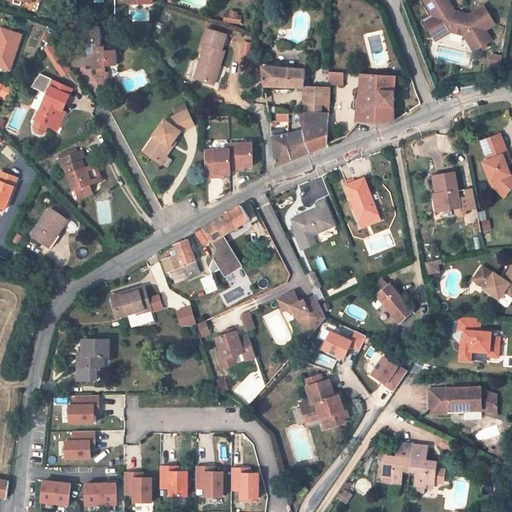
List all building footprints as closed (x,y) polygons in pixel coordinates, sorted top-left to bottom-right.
[(422,0),(431,13),(421,19),(431,35),(440,29),(438,26),(446,21),(465,26),(472,37),(485,29),(482,25),(492,19),(480,2),(466,11),(452,7),(449,9),(446,4),(449,3),(446,0),(422,0)] [(225,12),(225,23),(242,24),(242,13),(225,12)] [(489,36),(485,29),(472,37),(465,26),(446,21),(438,26),(440,29),(431,35),(433,37),(447,28),(461,32),(471,47),(477,43),(483,40),(489,36)] [(106,66),(116,65),(116,50),(105,51),(104,47),(101,47),(100,29),(92,26),(88,26),(88,35),(84,35),(84,46),(85,45),(85,54),(85,55),(85,67),(92,66),(97,70),(97,83),(110,83),(109,70),(106,69),(106,66)] [(2,29),(0,34),(0,67),(10,71),(22,36),(2,29)] [(226,35),(207,30),(203,44),(206,45),(195,78),(214,84),(225,51),(222,50),(226,35)] [(138,40),(128,36),(125,42),(135,47),(138,40)] [(45,49),(50,57),(59,51),(51,40),(45,49)] [(50,57),(54,63),(61,59),(63,58),(59,51),(50,57)] [(71,54),(71,67),(85,67),(85,55),(85,54),(71,54)] [(501,68),(502,55),(490,54),(488,67),(501,68)] [(71,70),(63,58),(61,59),(69,72),(71,70)] [(69,72),(61,59),(54,63),(62,77),(69,72)] [(330,75),(330,73),(330,68),(323,66),(322,72),(326,73),(326,75),(330,75)] [(374,66),(373,74),(395,76),(395,67),(374,66)] [(304,88),(304,87),(304,81),(305,70),(299,69),(264,67),(265,86),(304,88)] [(343,74),(330,73),(330,75),(330,86),(343,86),(343,74)] [(40,74),(31,87),(46,94),(47,92),(48,92),(51,86),(49,86),(52,79),(40,74)] [(356,122),(359,122),(361,122),(366,74),(361,74),(356,122)] [(396,76),(395,76),(373,74),(366,74),(361,122),(395,121),(394,105),(396,76)] [(51,86),(70,96),(73,89),(53,80),(51,86)] [(0,101),(7,104),(14,89),(1,85),(0,89),(0,101)] [(59,111),(63,113),(70,96),(51,86),(48,92),(36,121),(37,121),(34,128),(34,131),(35,133),(37,135),(40,136),(42,135),(44,135),(46,132),(49,127),(51,128),(59,111)] [(303,106),(329,106),(330,88),(310,87),(304,87),(304,88),(303,106)] [(162,165),(171,151),(169,149),(173,144),(181,132),(194,127),(185,106),(180,109),(179,107),(173,110),(176,117),(165,121),(164,121),(153,137),(154,138),(157,140),(151,149),(156,153),(152,159),(162,165)] [(59,111),(51,128),(58,131),(66,114),(63,113),(59,111)] [(291,134),(303,132),(299,114),(288,114),(291,134)] [(310,153),(328,144),(329,114),(303,114),(299,114),(303,132),(310,153)] [(291,134),(272,138),(276,168),(310,153),(303,132),(291,134)] [(483,163),(491,183),(497,180),(498,184),(508,193),(511,188),(511,176),(510,175),(507,165),(503,156),(508,154),(500,135),(481,142),(488,161),(483,163)] [(148,147),(151,149),(157,140),(154,138),(148,147)] [(230,145),(230,151),(230,170),(239,169),(239,166),(244,166),(254,166),(252,143),(230,145)] [(144,153),(152,159),(156,153),(151,149),(148,147),(144,153)] [(77,152),(76,149),(59,155),(60,159),(77,152)] [(83,161),(86,160),(83,151),(59,161),(62,169),(65,169),(76,197),(91,191),(89,186),(96,183),(89,168),(86,169),(83,161)] [(230,151),(205,152),(206,178),(216,177),(216,174),(221,174),(231,174),(230,170),(230,151)] [(503,156),(507,165),(511,164),(508,154),(503,156)] [(89,168),(96,183),(103,181),(96,165),(89,168)] [(0,172),(0,173),(0,182),(14,188),(17,179),(0,172)] [(456,172),(433,176),(435,194),(439,193),(443,211),(452,210),(453,210),(461,208),(459,192),(456,172)] [(360,223),(379,215),(365,178),(355,182),(345,186),(360,223)] [(494,188),(503,197),(508,193),(498,184),(497,180),(491,183),(494,188)] [(0,207),(1,208),(6,210),(14,188),(0,182),(0,207)] [(473,189),(466,191),(469,210),(477,209),(473,189)] [(93,195),(91,191),(76,197),(78,201),(93,195)] [(461,208),(453,210),(454,217),(465,215),(466,210),(469,210),(466,191),(459,192),(461,208)] [(439,193),(435,194),(433,194),(437,212),(443,211),(439,193)] [(318,208),(327,205),(324,200),(316,203),(318,208)] [(295,226),(298,233),(301,240),(302,241),(313,236),(336,226),(327,205),(318,208),(292,220),(295,226)] [(58,206),(54,211),(66,219),(70,214),(58,206)] [(233,230),(239,227),(249,220),(241,206),(232,211),(203,228),(210,239),(216,249),(213,258),(225,277),(242,267),(241,265),(223,237),(233,230)] [(68,221),(66,219),(54,211),(51,209),(32,237),(48,248),(56,237),(57,238),(68,221)] [(452,210),(443,211),(444,218),(453,217),(452,210)] [(379,215),(360,223),(361,228),(381,220),(379,215)] [(197,232),(196,233),(203,244),(210,239),(203,228),(197,232)] [(313,236),(302,241),(301,240),(299,241),(303,250),(317,244),(313,236)] [(164,260),(169,273),(183,267),(187,278),(201,273),(188,239),(175,246),(177,250),(167,254),(168,258),(164,260)] [(426,263),(428,274),(439,272),(438,264),(435,265),(434,261),(426,263)] [(482,266),(474,277),(485,284),(482,288),(497,300),(503,293),(510,299),(511,296),(511,268),(503,279),(494,273),(493,274),(482,266)] [(313,272),(306,275),(313,291),(321,287),(313,272)] [(474,277),(471,281),(482,288),(485,284),(474,277)] [(219,291),(213,278),(207,281),(211,293),(219,291)] [(372,288),(379,295),(389,286),(382,279),(372,288)] [(379,295),(377,297),(383,303),(400,323),(414,311),(390,285),(389,286),(379,295)] [(129,295),(113,300),(119,318),(129,315),(130,320),(139,318),(138,315),(149,312),(152,311),(148,300),(144,286),(128,291),(129,295)] [(112,296),(113,300),(129,295),(128,291),(112,296)] [(318,303),(315,298),(303,303),(303,302),(298,304),(293,293),(277,301),(283,312),(292,308),(297,318),(303,331),(302,332),(309,338),(325,320),(318,303)] [(503,293),(497,300),(495,302),(503,308),(505,309),(511,301),(510,300),(510,299),(503,293)] [(161,296),(148,300),(152,311),(165,307),(161,296)] [(377,297),(372,301),(378,308),(383,303),(377,297)] [(188,305),(173,310),(178,325),(193,320),(188,305)] [(283,312),(297,318),(292,308),(283,312)] [(153,322),(149,312),(138,315),(139,318),(142,326),(153,322)] [(241,315),(248,331),(256,328),(250,312),(241,315)] [(472,360),(473,350),(490,351),(490,356),(500,356),(501,337),(492,336),(493,329),(490,329),(491,319),(461,317),(460,330),(466,330),(465,340),(463,340),(461,359),(472,360)] [(197,326),(200,334),(207,331),(203,319),(196,322),(197,326)] [(344,359),(350,346),(360,351),(366,337),(356,332),(352,342),(331,332),(323,349),(344,359)] [(237,333),(217,340),(221,353),(224,361),(234,358),(244,354),(246,362),(256,359),(249,337),(239,341),(237,333)] [(110,357),(110,340),(83,340),(83,357),(78,357),(77,381),(105,381),(105,358),(110,357)] [(236,365),(234,358),(224,361),(221,353),(218,354),(223,370),(236,365)] [(386,385),(395,391),(408,373),(385,357),(373,375),(387,384),(386,385)] [(307,387),(323,382),(321,374),(305,380),(307,387)] [(323,382),(307,387),(311,399),(300,403),(302,407),(306,422),(322,418),(326,428),(345,422),(344,418),(342,411),(346,410),(344,401),(341,402),(338,393),(334,395),(329,380),(323,382)] [(481,388),(448,389),(435,389),(430,394),(430,409),(435,414),(448,414),(448,408),(463,408),(463,410),(471,410),(481,410),(497,415),(497,395),(481,391),(481,388)] [(100,396),(78,396),(78,406),(70,406),(70,423),(95,422),(95,414),(95,406),(100,406),(100,396)] [(306,422),(302,407),(295,409),(300,425),(306,422)] [(74,441),(67,441),(67,458),(92,458),(92,449),(91,441),(97,441),(96,431),(74,431),(74,441)] [(306,432),(304,431),(303,431),(302,431),(300,431),(298,433),(298,436),(299,438),(301,440),(304,439),(305,438),(306,437),(307,437),(307,435),(307,434),(306,432)] [(424,487),(427,488),(428,484),(435,485),(435,482),(443,482),(445,470),(436,469),(437,462),(426,461),(427,447),(398,443),(397,457),(387,456),(384,479),(391,480),(391,484),(392,484),(398,485),(401,485),(403,472),(417,474),(416,486),(418,486),(424,487)] [(374,445),(365,459),(367,460),(377,446),(374,445)] [(488,453),(498,456),(502,446),(500,446),(497,453),(489,450),(488,453)] [(171,467),(161,467),(161,490),(170,490),(170,498),(188,498),(188,472),(180,472),(171,472),(171,467)] [(207,468),(197,468),(196,491),(206,491),(206,498),(224,498),(224,473),(215,473),(207,473),(207,468)] [(136,472),(125,472),(125,495),(135,495),(135,502),(152,502),(152,477),(144,477),(136,477),(136,472)] [(242,479),(232,479),(232,501),(241,501),(241,509),(258,509),(259,484),(250,484),(242,484),(242,479)] [(0,497),(7,498),(9,482),(0,480),(0,497)] [(42,501),(69,504),(71,483),(44,480),(42,501)] [(86,484),(86,504),(117,504),(117,484),(86,484)]
